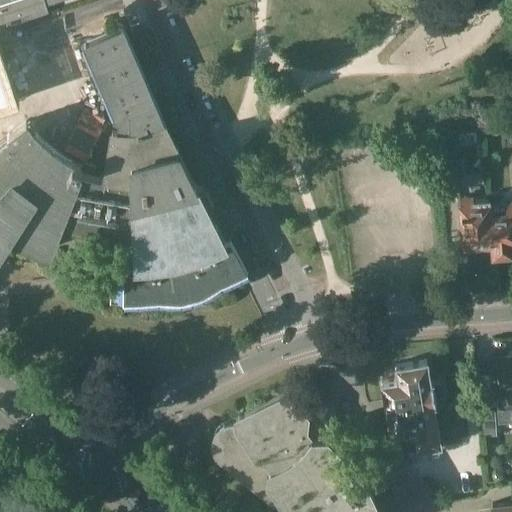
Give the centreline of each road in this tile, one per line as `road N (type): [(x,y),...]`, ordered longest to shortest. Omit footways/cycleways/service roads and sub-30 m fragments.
road 1 (residential): [(302,340),(150,0)]
road 2 (residential): [(430,511),(302,340)]
road 3 (secondary): [(511,314),(370,325),(302,340)]
road 4 (secondary): [(302,340),(130,426)]
road 5 (secondary): [(8,397),(37,428),(129,485)]
road 6 (unknown): [(419,300),(395,153)]
road 7 (secondary): [(130,426),(71,424),(8,397)]
